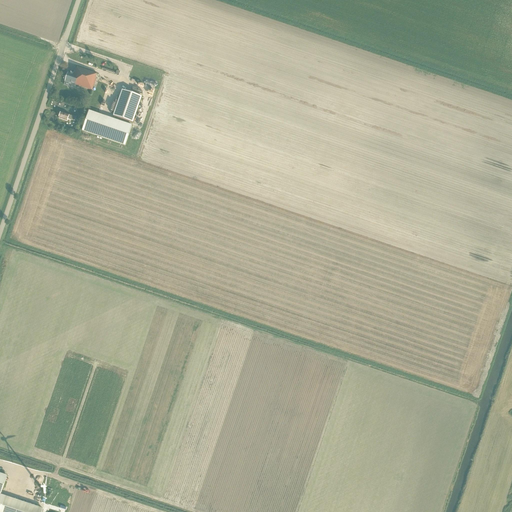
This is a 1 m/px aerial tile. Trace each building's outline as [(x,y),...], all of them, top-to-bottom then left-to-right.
[(95,78),(97,73),(77,67),(76,71),(75,71),(74,74),(68,72),(65,81),(92,91),(96,78),(95,78)] [(142,96),(122,89),(113,116),(133,123),(142,96)] [(132,125),(89,110),(82,131),(125,146),(132,125)] [(76,117),(61,112),(58,118),(67,121),(68,119),(71,120),(75,121),(76,117)] [(34,501),(34,494),(19,493),(19,500),(34,501)] [(0,497),(0,511),(42,511),(43,509),(1,495),(0,497)]
